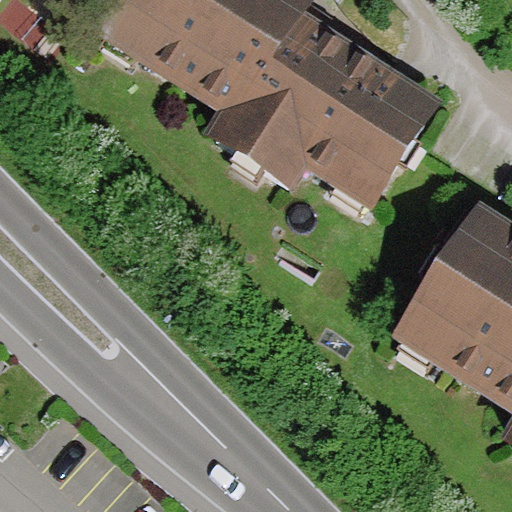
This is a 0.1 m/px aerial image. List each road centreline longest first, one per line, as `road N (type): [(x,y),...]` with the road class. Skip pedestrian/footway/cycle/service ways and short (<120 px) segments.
road 1 (secondary): [(0,237),(284,511)]
road 2 (residential): [(406,0),(446,51),(511,102)]
